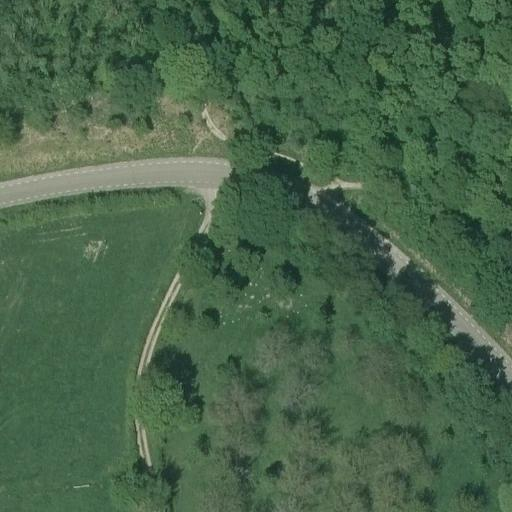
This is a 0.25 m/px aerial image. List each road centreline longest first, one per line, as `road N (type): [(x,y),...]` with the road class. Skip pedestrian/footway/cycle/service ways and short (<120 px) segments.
road 1 (tertiary): [(511,387),(366,242),(292,194),(229,176)]
road 2 (tertiary): [(0,197),(156,174),(229,176)]
road 3 (track): [(511,165),(379,184),(335,182)]
